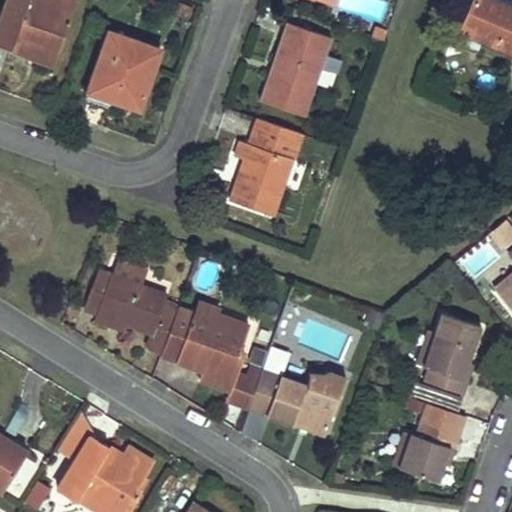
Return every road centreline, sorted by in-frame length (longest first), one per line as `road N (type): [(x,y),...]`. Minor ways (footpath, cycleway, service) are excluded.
road 1 (residential): [(282,511),(276,486),(260,471),(0,307)]
road 2 (residential): [(0,128),(120,170),(163,158),(186,126),(229,0)]
